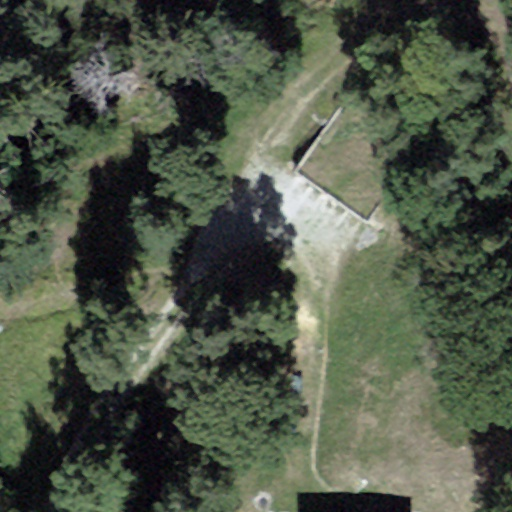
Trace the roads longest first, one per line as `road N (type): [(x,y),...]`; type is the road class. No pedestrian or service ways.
road 1 (unknown): [(0,307),(74,286),(171,278),(307,88),(392,0)]
road 2 (track): [(243,208),(90,440),(56,511)]
